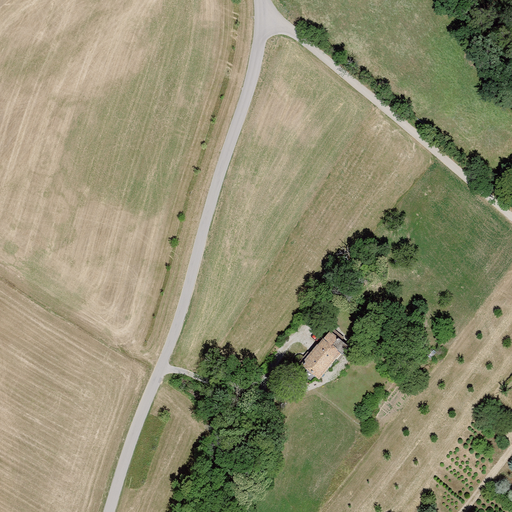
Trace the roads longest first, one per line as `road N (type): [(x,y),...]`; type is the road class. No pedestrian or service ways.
road 1 (unclassified): [(263,22),(187,292),(108,511)]
road 2 (unclassified): [(263,22),(285,27),(511,217)]
